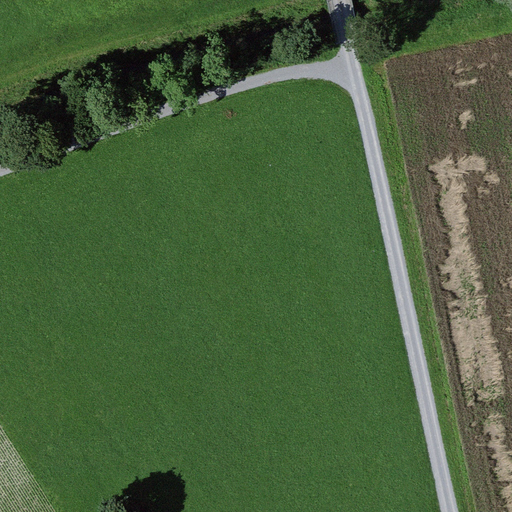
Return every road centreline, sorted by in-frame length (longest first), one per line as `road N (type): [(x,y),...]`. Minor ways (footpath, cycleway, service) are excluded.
road 1 (track): [(349,46),(450,511)]
road 2 (track): [(0,166),(253,81),(354,68)]
